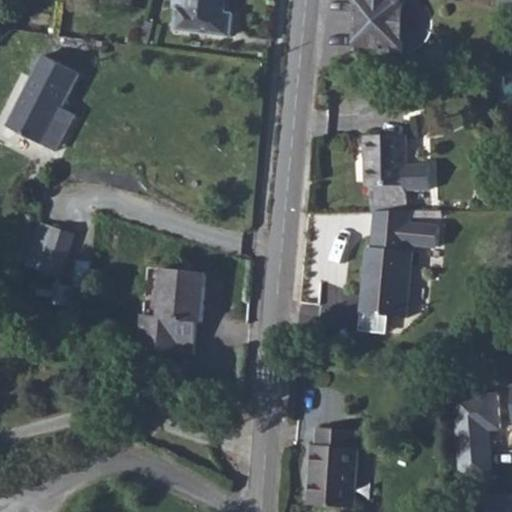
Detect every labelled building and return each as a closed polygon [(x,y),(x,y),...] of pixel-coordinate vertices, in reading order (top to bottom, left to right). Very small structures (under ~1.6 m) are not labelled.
[(177,30),(232,37),(235,15),(228,14),(229,0),(176,0),(176,7),(180,8),(177,30)] [(359,22),(358,52),(402,54),(402,42),(400,30),(400,17),(405,5),(404,0),(354,0),(355,2),(360,3),(360,12),(363,12),(363,22),(359,22)] [(511,0),(502,0),(502,21),(511,21),(511,0)] [(146,25),(140,46),(148,47),(154,27),(146,25)] [(10,127),(46,145),(65,108),(82,74),(47,56),(10,127)] [(46,145),(58,151),(77,115),(65,108),(46,145)] [(369,137),(370,187),(374,186),(374,203),(411,203),(411,190),(433,190),(433,166),(411,166),(410,136),(369,137)] [(499,206),(511,205),(511,179),(498,180),(499,206)] [(413,225),(414,211),(379,212),(375,248),(370,248),(366,288),(371,288),(371,293),(366,293),(364,314),(365,314),(364,330),(387,332),(389,316),(408,318),(415,252),(409,251),(410,244),(440,247),(442,228),(413,225)] [(26,265),(40,269),(54,227),(41,222),(26,265)] [(40,269),(61,277),(75,234),(54,227),(40,269)] [(144,315),(161,317),(167,269),(149,267),(144,315)] [(144,315),(141,342),(161,351),(195,354),(199,322),(203,323),(208,274),(167,269),(161,317),(144,315)] [(51,302),(78,309),(83,292),(56,284),(51,302)] [(503,431),(500,398),(457,402),(464,475),(493,472),(490,432),(503,431)] [(315,475),(313,506),(357,509),(361,449),(357,448),(358,431),(320,428),(318,446),(314,445),(312,475),(315,475)]
